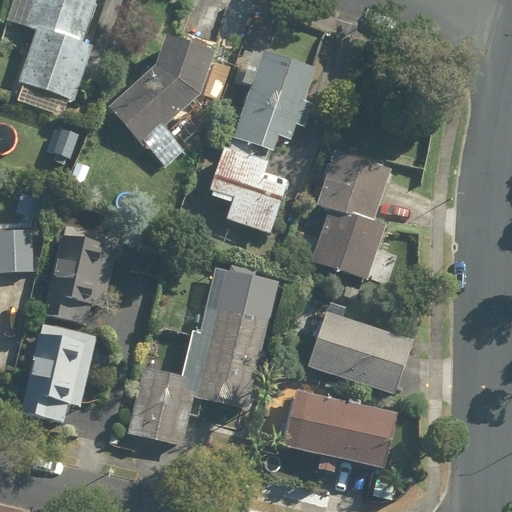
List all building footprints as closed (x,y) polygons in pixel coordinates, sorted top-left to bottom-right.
[(100,0),(16,0),(10,20),(38,30),(13,101),(70,121),(96,46),(86,42),(100,0)] [(237,0),(222,39),(242,47),(258,8),(237,0)] [(144,149),(205,94),(216,55),(168,38),(157,67),(108,109),(144,149)] [(267,181),(273,165),(282,136),(293,140),(298,126),(309,130),(316,108),(307,105),(319,70),(264,52),(232,151),(216,199),(234,205),(229,220),(274,235),(289,189),(267,181)] [(396,168),(339,149),(318,208),(327,211),(310,261),(371,282),(389,229),(376,225),(396,168)] [(123,237),(65,223),(44,314),(102,328),(123,237)] [(0,275),(35,275),(34,232),(0,232),(0,275)] [(284,280),(230,268),(214,339),(194,335),(185,376),(144,367),(129,436),(185,449),(192,419),(202,421),(206,402),(253,413),(284,280)] [(295,332),(318,339),(308,371),(397,398),(415,343),(345,321),(348,311),(306,297),(295,332)] [(99,335),(40,323),(21,416),(68,426),(72,403),(85,406),(99,335)] [(272,433),(289,437),(287,448),(322,455),(319,471),(337,475),(341,459),(389,470),(401,415),(299,393),(282,389),(272,433)]
